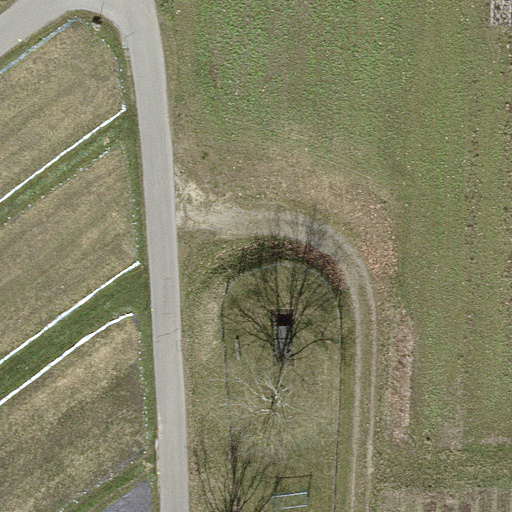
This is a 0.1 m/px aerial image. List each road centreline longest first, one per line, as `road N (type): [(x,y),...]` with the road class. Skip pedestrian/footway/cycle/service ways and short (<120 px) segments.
road 1 (unclassified): [(132,0),(156,247),(165,511)]
road 2 (track): [(156,247),(230,218),(270,222),(317,241),(346,271),(359,319),(350,511)]
